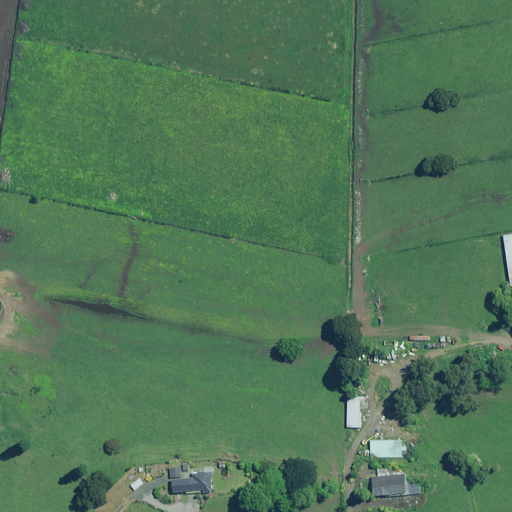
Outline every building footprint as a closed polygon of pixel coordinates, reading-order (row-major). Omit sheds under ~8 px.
[(511,286),(511,234),(503,236),(511,286)] [(365,409),(365,397),(348,396),(346,427),(360,428),(361,409),(365,409)] [(402,443),(402,441),(370,441),(370,457),(403,457),(403,447),(407,447),(407,443),(402,443)] [(163,475),(160,464),(151,466),(153,477),(163,475)] [(141,466),(135,469),(138,474),(143,471),(141,466)] [(181,477),(181,468),(171,468),(172,477),(181,477)] [(395,474),(372,476),(374,496),(393,494),(393,496),(421,494),(420,482),(409,483),(408,471),(394,472),(395,474)] [(172,480),(173,493),(187,492),(187,494),(203,492),(204,494),(213,493),(212,480),(214,480),(213,472),(206,472),(205,472),(198,472),(198,473),(194,474),(194,478),(172,480)] [(144,484),(140,478),(131,485),(135,490),(144,484)]
